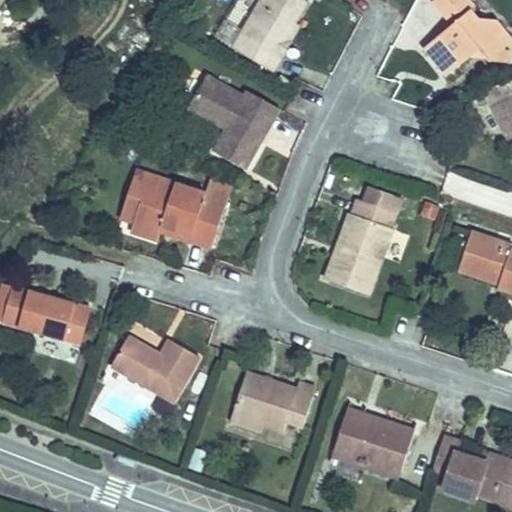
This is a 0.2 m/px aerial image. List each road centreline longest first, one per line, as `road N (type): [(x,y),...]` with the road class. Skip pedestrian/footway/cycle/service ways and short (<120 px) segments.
road 1 (residential): [(326,123),(280,249),(276,285),(292,314),(511,392)]
road 2 (secondary): [(173,511),(0,448)]
road 3 (unknown): [(292,314),(133,275)]
